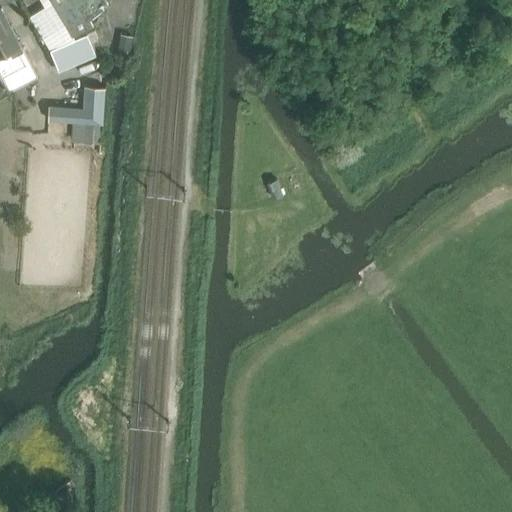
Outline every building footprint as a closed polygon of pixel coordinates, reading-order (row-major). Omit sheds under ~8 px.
[(50,0),(64,27),(66,26),(72,37),(74,36),(94,26),(88,15),(106,6),(102,0),(50,0)] [(11,58),(22,52),(0,9),(0,53),(7,50),(11,58)] [(59,71),(96,55),(86,34),(50,49),(59,71)] [(121,34),(118,50),(131,52),(134,36),(121,34)] [(100,143),(101,123),(104,87),(83,86),(82,107),(48,105),(47,120),(72,122),(71,141),(100,143)] [(279,179),(268,183),(273,200),(284,196),(279,179)]
